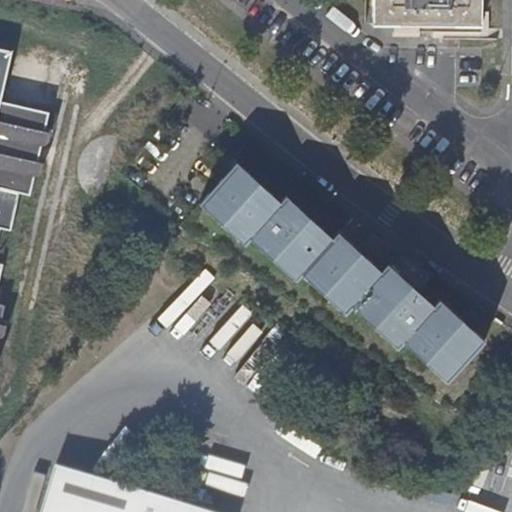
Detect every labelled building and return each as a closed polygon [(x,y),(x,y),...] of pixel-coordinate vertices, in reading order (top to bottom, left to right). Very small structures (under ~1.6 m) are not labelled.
[(479,0),(370,0),(370,24),(479,25),(479,0)] [(0,96),(10,53),(0,50),(0,96)] [(47,114),(0,102),(0,338),(2,336),(4,327),(0,325),(0,318),(3,306),(0,305),(0,269),(1,266),(0,265),(0,230),(8,232),(18,195),(27,197),(32,178),(36,177),(39,175),(41,165),(36,163),(39,148),(43,146),(47,142),(48,137),(48,135),(42,133),(47,114)] [(240,160),(202,205),(255,251),(259,246),(307,288),(314,280),(407,360),(414,351),(460,391),(497,348),(402,266),(394,276),(349,237),(345,242),(296,199),(291,204),(240,160)] [(196,511),(53,469),(40,511),(196,511)]
